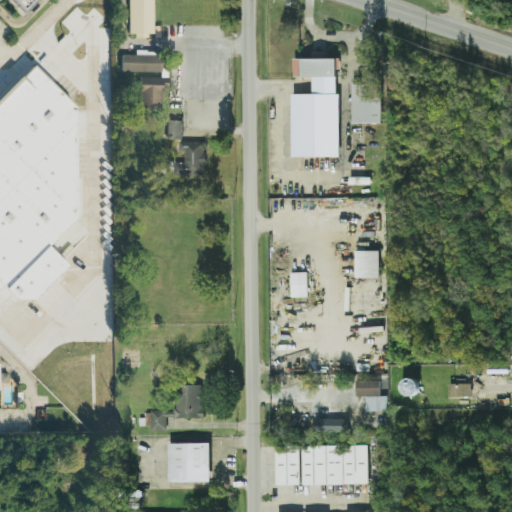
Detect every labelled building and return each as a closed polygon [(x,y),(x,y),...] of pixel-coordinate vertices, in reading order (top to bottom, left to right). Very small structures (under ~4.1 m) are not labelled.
[(8,0),(21,14),(35,0),(8,0)] [(127,0),(127,33),(150,33),(150,0),(127,0)] [(158,72),(158,55),(119,54),(119,72),(158,72)] [(292,60),(292,78),(311,78),(311,95),(290,95),(290,158),(337,158),(337,95),(335,95),(335,78),(333,78),(333,60),(292,60)] [(0,284),(17,301),(33,302),(65,269),(46,249),(75,219),(77,111),(34,67),(0,103),(0,284)] [(138,78),(137,108),(159,108),(159,90),(165,90),(166,79),(138,78)] [(351,85),(350,124),(379,125),(380,86),(351,85)] [(165,140),(179,140),(179,123),(165,123),(165,140)] [(180,143),(180,151),(184,151),(184,163),(173,163),(173,176),(201,176),(201,167),(204,167),(204,154),(202,154),(202,143),(180,143)] [(378,251),(354,251),(354,278),(377,279),(378,251)] [(306,273),(289,273),(289,297),(306,297),(306,273)] [(409,392),(413,391),(417,388),(418,384),(418,380),(416,376),(413,374),(408,373),(404,374),(401,377),(399,381),(400,385),(402,389),(405,392),(409,392)] [(448,377),(470,378),(469,391),(448,391),(448,377)] [(378,381),(354,381),(355,397),(364,397),(364,412),(386,412),(386,396),(378,396),(378,381)] [(149,411),(149,431),(165,431),(165,419),(202,418),(201,385),(174,385),(175,411),(149,411)] [(345,432),(346,419),(322,419),(322,432),(345,432)] [(167,483),(208,482),(208,443),(166,444),(167,483)] [(367,445),(301,447),(301,486),(367,484),(367,445)] [(274,448),(275,486),(299,486),(298,448),(274,448)]
